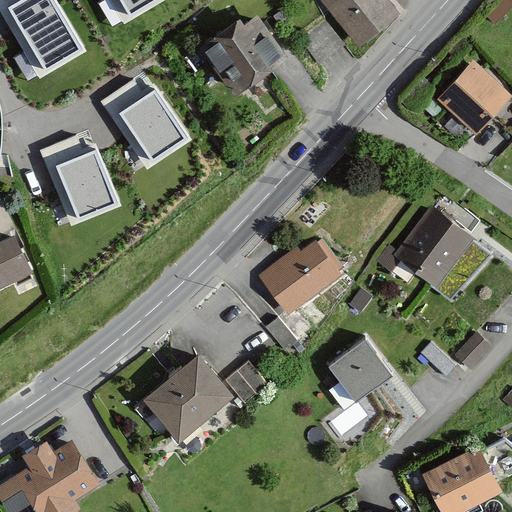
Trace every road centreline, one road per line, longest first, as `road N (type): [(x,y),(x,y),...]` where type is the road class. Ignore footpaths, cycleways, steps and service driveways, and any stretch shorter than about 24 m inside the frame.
road 1 (secondary): [(0,425),(184,279),(354,103)]
road 2 (residential): [(511,345),(367,476)]
road 3 (residential): [(354,103),(511,206)]
road 4 (secondary): [(354,103),(447,0)]
